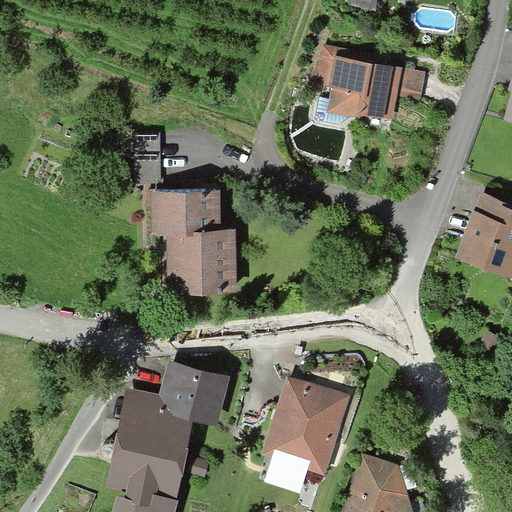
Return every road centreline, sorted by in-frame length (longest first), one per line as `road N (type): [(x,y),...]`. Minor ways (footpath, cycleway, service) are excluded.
road 1 (residential): [(505,0),(481,96),(388,331)]
road 2 (tertiary): [(388,331),(343,323),(122,344)]
road 3 (tertiary): [(466,511),(425,371),(388,331)]
road 4 (track): [(266,170),(265,151),(322,0)]
road 5 (tertiary): [(0,320),(122,344)]
